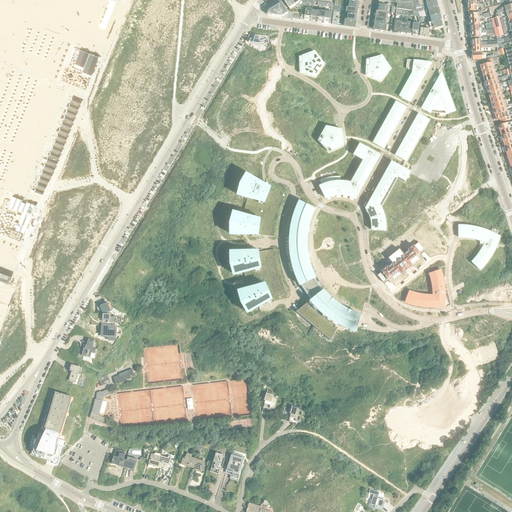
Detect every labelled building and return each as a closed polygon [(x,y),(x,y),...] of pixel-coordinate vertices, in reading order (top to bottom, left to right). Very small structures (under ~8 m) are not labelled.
[(283,0),(291,10),(296,6),(291,0),(283,0)] [(305,9),(304,19),(311,20),(313,9),(313,8),(308,8),(309,4),(313,5),(314,1),(307,0),(308,1),(308,4),(304,6),(305,8),(305,9)] [(398,0),(399,2),(397,3),(396,8),(413,11),(413,12),(416,12),(417,12),(424,10),(426,10),(424,4),(435,1),(436,1),(436,0),(435,1),(434,0),(398,0)] [(426,10),(437,7),(435,1),(424,4),(426,10)] [(293,19),(294,12),(289,11),(288,12),(282,2),(269,10),(270,15),(275,16),(276,16),(280,16),(281,16),(281,18),(286,18),(293,19)] [(511,4),(505,6),(505,8),(503,8),(501,10),(502,12),(506,11),(511,9),(511,4)] [(425,16),(428,16),(439,13),(437,7),(426,10),(424,10),(417,12),(416,12),(413,12),(412,16),(417,16),(419,23),(423,21),(422,17),(423,17),(425,16)] [(317,21),(324,22),(325,10),(319,9),(319,10),(317,21)] [(301,13),(294,12),(293,19),(300,20),(301,13)] [(432,22),(441,19),(439,13),(428,16),(429,19),(431,18),(432,22)] [(498,17),(491,19),(492,22),(495,31),(502,30),(499,18),(498,13),(497,13),(498,17)] [(395,20),(394,26),(394,31),(394,32),(397,33),(397,32),(400,32),(401,20),(402,16),(400,16),(399,21),(395,20)] [(484,18),(490,17),(484,18),(470,19),(470,21),(469,21),(469,26),(479,25),(479,22),(484,21),(484,18)] [(355,27),(356,20),(345,19),(344,26),(355,27)] [(426,23),(426,28),(430,29),(430,28),(433,27),(434,29),(434,28),(442,26),(442,27),(441,20),(441,19),(432,22),(426,23)] [(430,29),(426,28),(423,28),(423,24),(421,24),(420,27),(419,36),(428,37),(430,29)] [(470,33),(470,37),(481,37),(480,33),(486,33),(486,35),(488,34),(492,33),(493,36),(494,35),(493,29),(488,30),(471,31),(471,33),(470,33)] [(511,32),(510,33),(511,37),(497,40),(497,41),(498,43),(511,39),(511,32)] [(254,34),(253,34),(250,39),(249,41),(248,42),(249,43),(250,43),(251,44),(253,44),(253,45),(254,45),(255,45),(256,45),(257,45),(258,45),(259,45),(260,45),(261,45),(262,45),(263,45),(264,44),(264,45),(265,44),(266,44),(267,43),(268,43),(268,42),(268,41),(268,40),(267,38),(266,39),(265,36),(255,35),(254,35),(254,34)] [(511,39),(498,43),(498,44),(499,49),(501,49),(500,45),(511,42),(511,43),(511,42),(511,39)] [(500,52),(499,49),(498,44),(472,46),(472,52),(481,52),(481,48),(497,47),(497,52),(500,52)] [(98,57),(79,49),(73,63),(83,67),(81,72),(90,75),(91,76),(98,57)] [(318,58),(319,58),(317,55),(317,56),(314,52),(300,58),(300,63),(302,63),(302,65),(301,66),(301,72),(315,76),(323,64),(318,58)] [(472,53),(472,60),(473,60),(473,61),(474,61),(475,61),(476,60),(482,59),(484,59),(484,53),(472,53)] [(385,60),(384,60),(381,57),(367,60),(367,66),(369,66),(368,69),(367,68),(367,75),(380,80),(389,69),(385,63),(386,62),(385,60)] [(493,68),(492,64),(493,64),(492,62),(497,61),(496,57),(486,60),(487,63),(480,65),(482,71),(487,70),(487,69),(488,69),(489,69),(493,68)] [(399,95),(399,96),(410,102),(429,67),(429,66),(430,66),(430,65),(430,64),(429,64),(429,63),(428,63),(428,62),(427,62),(407,60),(406,69),(407,65),(416,70),(401,96),(399,95)] [(482,71),(484,76),(488,75),(489,74),(490,74),(491,74),(496,73),(495,70),(496,69),(495,67),(493,68),(489,69),(488,69),(487,69),(487,70),(482,71)] [(484,76),(485,82),(490,80),(491,79),(492,80),(496,78),(495,75),(498,74),(498,72),(496,73),(491,74),(490,74),(489,74),(488,75),(484,76)] [(485,82),(487,87),(492,86),(492,85),(493,85),(494,85),(498,84),(497,81),(499,80),(509,77),(509,75),(506,76),(505,76),(496,78),(492,80),(491,79),(490,80),(485,82)] [(438,78),(422,108),(423,109),(424,110),(426,110),(427,111),(430,112),(432,112),(434,113),(435,113),(438,113),(441,113),(442,113),(443,113),(446,113),(447,113),(449,113),(452,112),(453,112),(455,111),(444,79),(443,79),(443,78),(442,78),(442,77),(441,77),(440,77),(439,77),(439,78),(438,78)] [(487,87),(488,93),(493,91),(494,91),(495,90),(496,91),(500,89),(498,84),(494,85),(493,85),(492,85),(492,86),(487,87)] [(500,90),(500,89),(496,91),(495,90),(494,91),(493,91),(488,93),(490,98),(495,97),(495,96),(496,96),(497,96),(502,95),(502,94),(501,90),(500,90)] [(490,98),(492,104),(496,102),(497,101),(498,101),(499,101),(503,100),(502,95),(497,96),(496,96),(495,96),(495,97),(490,98)] [(507,99),(503,100),(499,101),(498,101),(497,101),(496,102),(492,104),(493,109),(498,108),(499,107),(500,107),(505,105),(504,102),(506,102),(506,101),(508,101),(507,99)] [(406,108),(396,102),(393,107),(404,113),(406,108)] [(249,103),(232,106),(237,132),(254,130),(249,103)] [(511,105),(511,103),(505,105),(500,107),(499,107),(498,108),(493,109),(495,114),(500,113),(500,112),(501,112),(502,112),(508,111),(507,108),(509,107),(511,105)] [(401,117),(404,113),(393,107),(391,111),(401,117)] [(511,111),(511,109),(508,111),(502,112),(501,112),(500,112),(500,113),(495,114),(497,120),(503,118),(504,121),(511,119),(510,116),(508,116),(508,113),(511,111)] [(391,111),(388,116),(399,121),(401,117),(391,111)] [(405,138),(395,155),(406,161),(424,129),(429,120),(423,117),(421,116),(418,114),(405,138)] [(396,126),(399,121),(388,116),(386,120),(396,126)] [(394,130),(396,126),(386,120),(383,125),(394,130)] [(498,125),(500,131),(511,127),(511,124),(510,125),(509,122),(498,125)] [(394,130),(383,125),(381,129),(391,135),(394,130)] [(511,127),(500,131),(501,136),(511,132),(511,127)] [(342,137),(341,131),(327,128),(319,140),(329,151),(343,145),(342,140),(340,140),(340,137),(342,137)] [(389,139),(391,135),(381,129),(378,133),(389,139)] [(511,138),(511,132),(501,136),(503,141),(511,139),(511,138)] [(386,144),(389,139),(378,133),(376,138),(386,144)] [(384,148),(386,144),(376,138),(373,143),(384,148)] [(329,177),(327,178),(326,178),(323,179),(320,180),(319,180),(317,181),(320,186),(326,198),(327,198),(329,197),(330,197),(332,196),(333,196),(335,196),(336,195),(338,195),(339,195),(341,195),(342,195),(344,195),(345,196),(347,196),(348,196),(350,197),(351,197),(352,198),(354,198),(355,199),(380,155),(360,144),(354,155),(355,154),(360,157),(364,159),(351,183),(349,182),(347,182),(346,182),(344,182),(342,181),(341,181),(340,176),(339,176),(338,176),(336,176),(334,176),(332,177),(330,177),(329,177)] [(377,188),(366,208),(366,209),(367,210),(369,213),(369,215),(371,218),(371,220),(372,224),(372,226),(372,229),(387,230),(387,228),(386,228),(386,226),(386,224),(385,222),(385,220),(384,215),(382,209),(380,206),(381,205),(392,186),(396,178),(404,182),(410,172),(402,168),(394,163),(392,162),(390,165),(377,188)] [(259,181),(248,175),(249,176),(241,196),(240,195),(240,196),(258,201),(259,200),(263,202),(264,202),(270,187),(269,187),(265,185),(265,184),(264,184),(262,183),(259,181)] [(444,177),(442,182),(451,187),(454,182),(444,177)] [(442,182),(439,188),(448,192),(451,187),(442,182)] [(439,188),(436,193),(445,198),(448,192),(439,188)] [(436,193),(433,197),(441,203),(445,198),(436,193)] [(12,197),(8,207),(13,209),(12,209),(17,211),(17,210),(22,212),(18,223),(15,222),(13,227),(16,228),(15,230),(15,231),(11,229),(8,237),(19,241),(22,233),(24,234),(35,206),(26,202),(25,204),(21,202),(21,200),(12,197)] [(433,197),(429,202),(438,208),(441,203),(433,197)] [(307,303),(296,312),(330,340),(331,340),(337,328),(339,324),(339,325),(339,324),(344,327),(345,327),(350,329),(350,330),(356,331),(356,332),(358,324),(359,325),(359,322),(360,320),(361,315),(356,314),(356,313),(352,312),(352,310),(347,308),(347,309),(343,307),(342,307),(338,304),(334,301),(335,300),(331,296),(330,297),(327,294),(324,290),(323,290),(320,287),(322,285),(319,281),(317,282),(315,278),(315,277),(313,273),(311,268),(310,263),(308,258),(310,258),(309,253),(308,253),(307,248),(307,245),(307,243),(307,238),(307,233),(309,233),(310,228),(308,228),(309,223),(311,218),(313,214),(313,213),(315,209),(315,208),(300,201),(299,201),(297,207),(295,213),(295,212),(295,213),(293,218),(293,219),(291,225),(291,224),(291,225),(290,231),(290,237),(290,243),(290,244),(290,249),(290,250),(291,256),(292,262),(293,268),(295,274),(297,279),(297,280),(298,280),(300,285),(300,286),(300,285),(303,291),(307,296),(310,301),(307,303)] [(429,202),(426,205),(434,212),(438,208),(429,202)] [(254,217),(240,214),(235,212),(235,213),(237,213),(234,234),(233,234),(233,235),(243,235),(246,235),(250,235),(258,235),(260,219),(259,219),(254,218),(254,217)] [(480,257),(478,260),(477,259),(474,262),(473,263),(472,261),(472,262),(480,270),(482,268),(483,267),(485,265),(486,263),(487,262),(489,260),(490,258),(491,256),(493,254),(494,252),(495,249),(496,247),(497,245),(498,243),(498,241),(499,239),(500,237),(498,236),(496,235),(492,233),(490,232),(488,231),(486,230),(484,229),(482,229),(480,228),(478,228),(476,227),(473,227),(471,226),(469,226),(467,226),(465,226),(463,225),(461,225),(459,225),(459,237),(461,237),(463,237),(465,237),(467,238),(469,238),(471,238),(474,239),(476,239),(478,240),(480,240),(481,241),(483,242),(485,242),(484,245),(485,246),(482,252),(479,256),(480,257)] [(382,272),(377,275),(383,283),(391,276),(398,270),(402,275),(413,266),(409,261),(416,256),(424,250),(418,242),(414,246),(414,245),(408,250),(409,251),(404,255),(399,249),(388,258),(393,264),(388,268),(387,267),(382,271),(382,272)] [(233,252),(231,252),(234,275),(237,274),(240,273),(244,272),(260,267),(258,252),(258,251),(255,252),(243,252),(242,252),(237,252),(234,252),(233,252)] [(441,270),(429,274),(430,276),(431,278),(431,280),(432,283),(432,285),(432,287),(433,290),(433,292),(433,294),(433,295),(431,295),(429,295),(427,295),(425,295),(422,295),(420,294),(418,294),(416,293),(414,293),(412,292),(409,291),(405,302),(407,303),(410,304),(412,305),(414,305),(417,306),(419,306),(421,306),(424,307),(426,307),(428,307),(431,307),(433,307),(435,307),(437,307),(440,307),(442,307),(444,306),(445,304),(445,301),(445,299),(445,297),(445,296),(443,296),(443,292),(443,286),(442,281),(441,280),(440,280),(439,277),(441,277),(439,271),(441,270)] [(0,281),(5,283),(8,276),(0,272),(0,281)] [(241,291),(239,291),(248,312),(250,311),(251,311),(253,310),(258,307),(258,306),(259,306),(261,305),(269,300),(271,299),(265,284),(254,287),(249,289),(244,290),(242,290),(241,291)] [(103,304),(100,306),(104,313),(104,314),(103,314),(103,321),(110,321),(121,322),(121,319),(121,315),(122,315),(123,314),(112,307),(110,303),(105,300),(103,303),(103,304)] [(91,320),(91,325),(103,326),(102,336),(115,337),(116,326),(110,326),(110,321),(103,321),(91,320)] [(491,337),(470,338),(470,350),(496,357),(508,348),(509,340),(491,337)] [(90,358),(90,357),(94,358),(95,354),(97,349),(93,348),(95,341),(88,339),(86,348),(84,348),(82,356),(87,357),(90,358)] [(451,358),(446,365),(456,371),(461,365),(451,358)] [(71,371),(68,380),(73,382),(72,384),(77,385),(81,374),(79,374),(81,367),(71,364),(69,371),(70,371),(71,371)] [(134,374),(132,369),(119,374),(119,375),(113,378),(116,384),(126,380),(128,380),(127,379),(131,378),(130,376),(134,374)] [(98,378),(101,386),(111,382),(107,375),(98,378)] [(463,386),(458,393),(466,398),(471,391),(463,386)] [(98,415),(102,401),(102,397),(110,394),(108,389),(101,392),(100,392),(97,393),(96,400),(95,399),(92,412),(90,418),(104,424),(106,418),(98,415)] [(43,426),(41,434),(59,439),(60,435),(66,416),(71,396),(53,391),(43,426)] [(265,401),(264,406),(267,407),(274,409),(277,398),(273,396),(273,395),(271,395),(266,393),(264,400),(265,401)] [(460,395),(455,401),(463,406),(468,399),(466,398),(458,393),(460,395)] [(409,400),(404,407),(416,415),(421,408),(409,400)] [(290,407),(288,415),(290,416),(289,422),(293,423),(293,421),(299,423),(303,411),(299,410),(299,409),(297,408),(293,407),(292,406),(291,408),(290,407)] [(453,407),(448,415),(456,420),(461,412),(453,407)] [(32,435),(29,445),(32,450),(30,455),(47,460),(52,461),(53,460),(54,461),(55,461),(56,461),(57,461),(57,460),(57,459),(57,458),(59,458),(62,447),(66,445),(67,445),(68,445),(75,422),(75,418),(73,418),(67,416),(62,436),(60,435),(59,439),(41,434),(37,432),(32,435)] [(436,423),(443,428),(445,429),(450,422),(442,417),(438,424),(436,423)] [(377,423),(371,432),(378,437),(384,428),(377,423)] [(436,423),(431,430),(439,435),(443,428),(436,423)] [(384,428),(378,437),(378,436),(385,441),(390,433),(383,429),(384,428)] [(394,437),(389,445),(396,449),(401,442),(394,437)] [(407,443),(402,450),(409,455),(414,448),(407,443)] [(115,456),(112,464),(116,465),(117,464),(124,466),(125,466),(127,459),(124,459),(125,454),(124,454),(125,451),(117,449),(115,456)] [(418,451),(413,458),(420,463),(425,455),(418,451)] [(148,454),(146,459),(148,460),(149,460),(148,464),(155,467),(158,467),(160,463),(158,463),(160,455),(160,454),(155,453),(155,454),(152,454),(152,453),(148,452),(148,454)] [(181,464),(192,467),(194,458),(191,457),(192,455),(187,453),(186,456),(184,456),(183,458),(181,464)] [(425,455),(420,463),(422,460),(429,465),(434,457),(427,453),(425,455)] [(219,473),(221,466),(222,467),(225,458),(223,458),(224,456),(217,454),(211,470),(213,471),(219,473)] [(160,455),(158,463),(160,463),(158,467),(163,469),(167,470),(169,465),(171,459),(171,457),(168,456),(168,458),(160,455)] [(125,466),(124,467),(125,468),(131,469),(134,470),(137,459),(127,457),(127,459),(125,466)] [(205,461),(194,458),(192,467),(195,468),(194,471),(201,473),(205,461)] [(241,463),(230,460),(229,463),(229,462),(228,465),(227,471),(230,472),(228,478),(236,481),(241,463)] [(370,489),(368,493),(369,493),(372,494),(373,495),(370,504),(375,506),(374,508),(377,509),(382,510),(385,500),(377,498),(379,493),(379,492),(370,489)] [(259,511),(260,509),(261,506),(249,503),(246,511),(259,511)]
